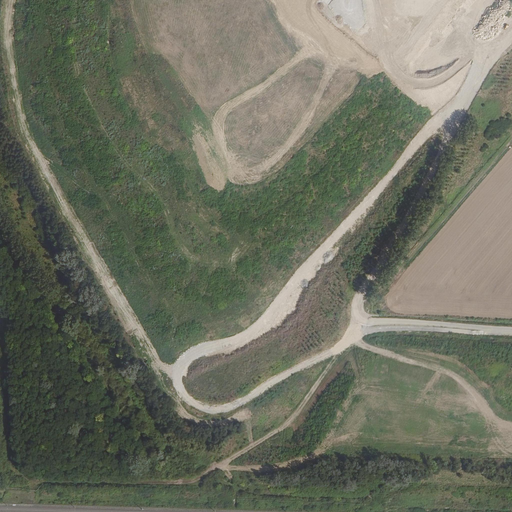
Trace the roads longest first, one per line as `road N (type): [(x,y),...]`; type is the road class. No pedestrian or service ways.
road 1 (track): [(457,115),(302,273),(264,325),(183,366),(183,394),(222,415),(360,325)]
road 2 (track): [(432,176),(493,57)]
